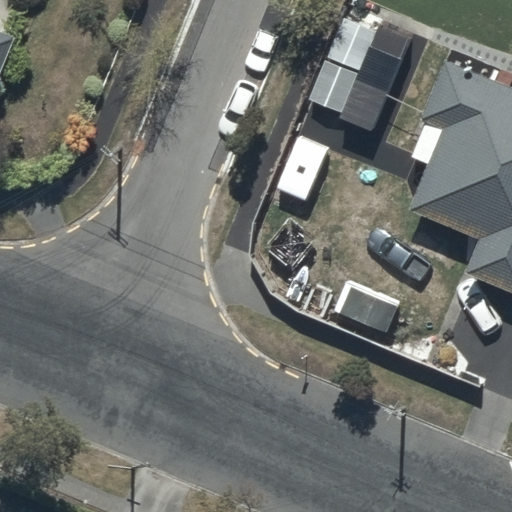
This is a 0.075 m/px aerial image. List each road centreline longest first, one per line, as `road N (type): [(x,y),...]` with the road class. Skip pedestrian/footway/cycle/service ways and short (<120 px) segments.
road 1 (residential): [(95,352),(467,511)]
road 2 (residential): [(95,352),(243,0)]
